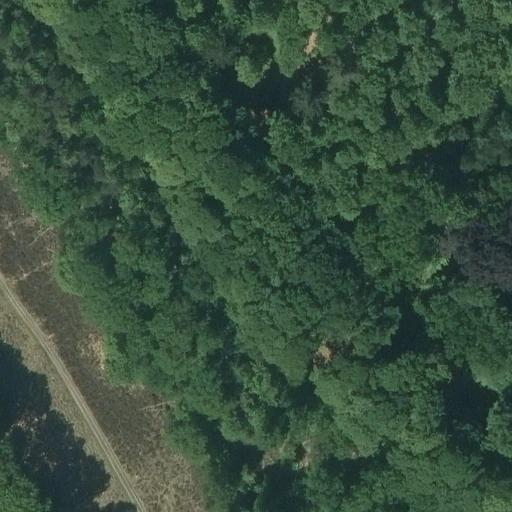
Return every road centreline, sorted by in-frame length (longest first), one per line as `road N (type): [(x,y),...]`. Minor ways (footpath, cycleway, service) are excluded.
road 1 (track): [(102,0),(188,138),(346,331),(401,381),(511,454)]
road 2 (unknown): [(511,429),(366,328),(288,242),(202,129),(124,0)]
